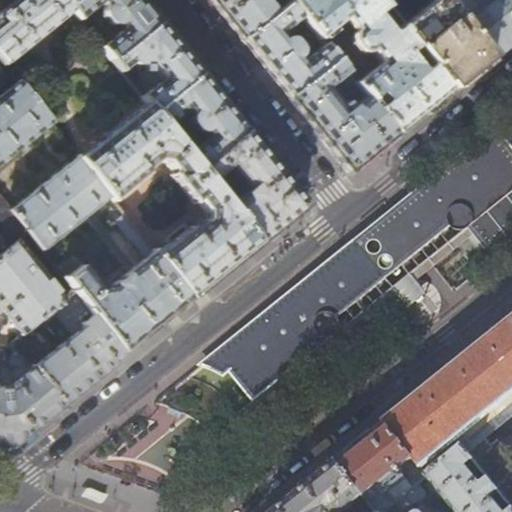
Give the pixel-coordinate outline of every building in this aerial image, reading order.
[(0,64),(70,11),(66,6),(61,0),(12,0),(0,10),(0,64)] [(138,0),(73,0),(66,6),(70,11),(78,20),(97,5),(97,8),(100,13),(101,15),(101,16),(102,17),(103,18),(108,24),(108,25),(109,26),(110,26),(113,27),(114,27),(115,27),(117,27),(118,26),(121,30),(100,48),(112,62),(158,23),(138,0)] [(209,0),(216,9),(241,40),(273,14),(261,0),(209,0)] [(288,2),(286,0),(274,0),(281,8),(288,2)] [(286,0),(288,2),(300,17),(318,39),(341,20),(349,31),(347,34),(347,36),(347,39),(348,43),(355,52),(358,54),(360,54),(363,54),(366,53),(368,52),(377,64),(354,83),(358,88),(360,91),(363,95),(364,96),(368,101),(376,95),(382,101),(374,108),(395,134),(415,117),(449,90),(399,28),(376,0),(363,0),(362,1),(360,0),(286,0)] [(433,0),(399,28),(449,90),(470,73),(490,57),(443,0),(433,0)] [(511,0),(443,0),(490,57),(492,59),(511,43),(511,0)] [(288,2),(281,8),(273,14),(241,40),(263,67),(288,97),(335,60),(323,46),(301,64),(296,58),(297,57),(297,55),(298,53),(298,52),(297,51),(297,50),(291,42),(289,40),(287,39),(283,34),(281,33),(300,17),(288,2)] [(176,47),(158,23),(112,62),(119,72),(127,66),(130,69),(134,66),(150,65),(161,79),(144,93),(139,87),(135,91),(144,103),(152,112),(199,74),(176,47)] [(354,83),(335,60),(288,97),(318,135),(347,172),(371,152),(395,134),(374,108),(368,101),(364,96),(348,109),(344,103),(339,107),(324,89),(339,77),(352,92),(358,88),(354,83)] [(220,101),(199,74),(152,112),(164,127),(182,113),(182,116),(186,121),(186,123),(187,124),(187,125),(189,127),(192,131),(193,132),(194,133),(195,133),(197,134),(199,134),(200,134),(201,133),(202,132),(207,138),(191,151),(187,147),(191,143),(176,125),(168,132),(198,169),(245,132),(220,101)] [(0,92),(0,161),(47,124),(14,82),(0,92)] [(164,127),(152,112),(144,103),(76,159),(108,198),(111,202),(145,174),(143,170),(155,161),(164,162),(172,173),(170,175),(193,203),(196,202),(205,212),(204,221),(192,231),(185,223),(165,239),(168,243),(154,255),(189,298),(207,284),(258,243),(227,205),(216,191),(198,169),(168,132),(164,127)] [(265,157),(245,132),(198,169),(216,191),(220,188),(212,178),(229,165),(248,188),(227,205),(258,243),(282,224),(305,206),(265,157)] [(284,298),(200,365),(215,371),(224,378),(233,370),(258,399),(337,335),(340,330),(340,324),(337,318),(385,279),(449,227),(456,232),(462,232),(466,231),(468,229),(489,255),(511,234),(511,232),(511,163),(488,133),(440,171),(445,178),(440,184),(435,183),(431,187),(429,189),(428,193),(422,186),(379,221),(376,234),(360,248),(345,248),(307,279),(310,283),(287,302),(284,298)] [(41,252),(108,198),(76,159),(74,157),(7,210),(26,234),(41,252)] [(7,210),(0,201),(0,255),(16,242),(26,234),(7,210)] [(55,269),(74,292),(122,352),(164,318),(189,298),(154,255),(121,214),(112,221),(128,241),(133,237),(147,255),(106,288),(98,288),(71,256),(55,269)] [(63,301),(16,242),(0,255),(0,309),(20,335),(56,306),(63,301)] [(74,292),(63,301),(56,306),(69,322),(75,317),(81,323),(77,326),(74,323),(69,327),(74,333),(32,368),(63,406),(115,365),(112,361),(117,357),(122,352),(74,292)] [(463,433),(511,393),(511,319),(506,324),(384,423),(385,423),(415,460),(421,467),(457,438),(464,448),(476,461),(488,476),(500,491),(511,505),(511,492),(474,447),(463,433)] [(0,442),(12,447),(47,419),(63,406),(32,368),(7,387),(0,387),(0,442)] [(401,471),(415,460),(385,423),(383,424),(371,434),(370,433),(358,443),(347,452),(348,453),(337,462),(336,463),(375,511),(385,511),(415,488),(401,471)] [(457,438),(421,467),(429,477),(464,448),(457,438)] [(511,478),(481,441),(474,447),(511,492),(511,478)] [(467,468),(476,461),(464,448),(429,477),(428,477),(457,511),(424,511),(423,511),(422,511),(419,511),(418,511),(417,511),(408,511),(405,511),(415,502),(421,502),(428,497),(429,493),(421,484),(415,488),(385,511),(503,511),(492,498),(500,491),(488,476),(480,483),(467,468)] [(375,511),(336,463),(335,462),(272,511),(375,511)]
